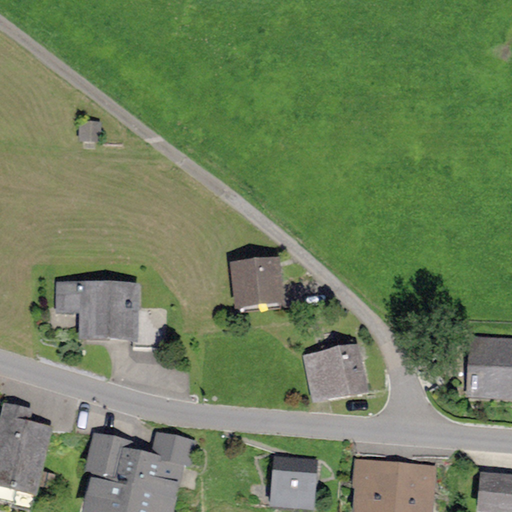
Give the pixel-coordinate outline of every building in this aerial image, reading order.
[(96,125),(75,123),(74,145),(95,146),(96,125)] [(281,264),(233,268),(237,313),(285,309),(281,264)] [(140,287),(58,285),(57,314),(80,315),(79,344),(139,345),(139,309),(140,287)] [(166,309),(139,309),(139,345),(139,349),(166,349),(166,309)] [(511,341),(472,339),(468,400),(511,402),(511,341)] [(360,348),(302,358),(310,404),(368,394),(360,348)] [(0,426),(0,492),(35,501),(52,431),(30,426),(33,413),(5,406),(0,426)] [(91,483),(84,511),(174,511),(184,469),(191,471),(197,443),(156,434),(151,457),(135,453),(137,444),(94,435),(85,478),(91,483)] [(314,511),(319,461),(277,457),(272,510),(294,511),(314,511)] [(398,511),(403,467),(356,462),(352,491),(356,492),(353,511),(398,511)] [(436,511),(439,469),(403,467),(399,511),(436,511)] [(511,511),(511,476),(480,476),(478,511),(511,511)]
